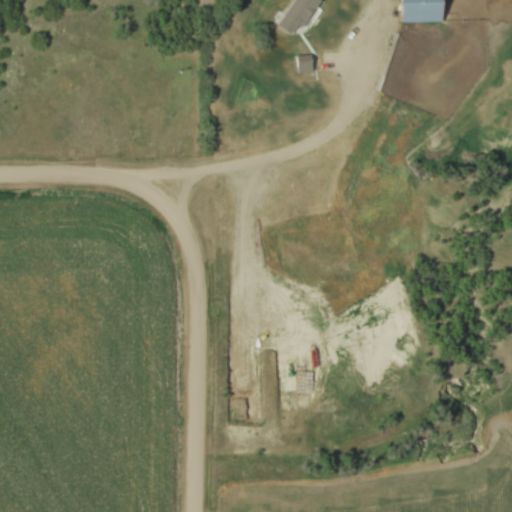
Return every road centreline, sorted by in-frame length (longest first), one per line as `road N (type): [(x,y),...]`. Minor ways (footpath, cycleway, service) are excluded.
road 1 (tertiary): [(126,178),(170,204),(194,248),(193,511)]
road 2 (tertiary): [(0,171),(126,178)]
